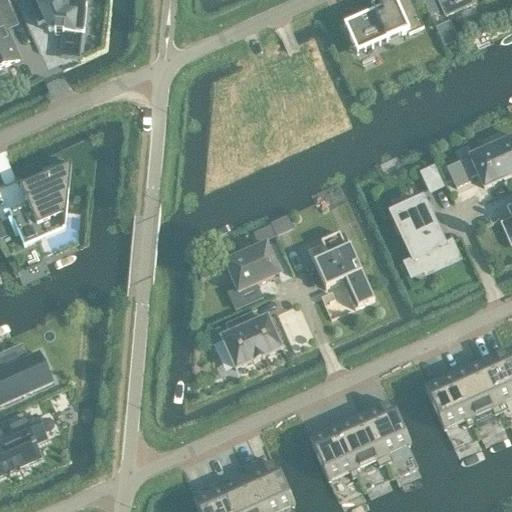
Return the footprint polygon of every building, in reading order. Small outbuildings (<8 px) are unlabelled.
[(0,0),(0,71),(19,62),(6,33),(18,28),(5,0),(0,0)] [(24,0),(17,3),(40,55),(63,45),(64,35),(83,37),(87,0),(24,0)] [(424,30),(409,0),(393,0),(389,2),(390,3),(371,10),(373,15),(344,28),(357,57),(408,34),(409,37),(424,30)] [(432,0),(422,0),(427,12),(436,8),(432,0)] [(473,0),(437,0),(445,18),(476,5),(473,0)] [(449,25),(436,31),(440,42),(454,36),(449,25)] [(255,92),(238,100),(245,116),(240,119),(247,134),(269,124),(271,128),(287,120),(292,130),(306,124),(309,130),(318,126),(319,129),(342,118),(326,82),(298,95),(291,79),(274,87),(271,81),(254,89),(255,92)] [(511,177),(511,141),(501,146),(497,138),(482,145),(486,153),(470,160),(472,164),(464,167),(462,164),(447,171),(456,191),(471,184),(469,180),(478,177),(484,190),(502,182),(502,183),(503,182),(504,182),(504,181),(510,178),(511,179),(511,178),(511,177),(511,178),(511,177)] [(66,217),(71,166),(24,187),(28,198),(25,200),(27,204),(8,212),(9,214),(11,219),(19,236),(21,235),(64,217),(66,217)] [(441,189),(433,170),(422,176),(431,194),(441,189)] [(444,248),(422,202),(392,216),(414,264),(419,261),(426,276),(459,261),(451,245),(444,248)] [(288,219),(271,227),(276,238),(292,230),(288,219)] [(270,229),(254,236),(258,245),(274,239),(270,229)] [(374,303),(344,234),(321,244),(327,259),(314,265),(326,291),(342,284),(355,312),(374,303)] [(266,248),(225,266),(237,293),(228,298),(234,312),(262,299),(257,288),(273,280),(280,278),(278,274),(266,248)] [(335,304),(332,296),(321,301),(324,308),(335,304)] [(281,352),(268,321),(250,329),(245,318),(225,327),(230,337),(222,341),(236,372),(253,365),(255,364),(262,360),(262,361),(265,360),(264,359),(281,352)] [(511,367),(507,355),(505,356),(480,367),(501,415),(508,412),(505,405),(511,402),(511,367)] [(38,356),(0,372),(0,406),(0,408),(52,385),(38,356)] [(501,415),(480,367),(453,379),(472,420),(492,411),(495,418),(501,415)] [(472,420),(453,379),(428,391),(426,391),(444,432),(448,431),(465,423),(468,430),(475,427),(472,420)] [(410,448),(391,407),(390,408),(364,419),(386,467),(392,464),(389,457),(407,449),(410,448)] [(0,442),(3,449),(0,449),(0,478),(39,460),(34,450),(37,449),(36,446),(45,442),(35,419),(26,423),(23,416),(6,423),(9,431),(0,435),(0,442)] [(386,467),(364,419),(338,431),(356,472),(376,463),(379,470),(386,467)] [(356,472),(338,431),(312,442),(310,443),(329,484),(332,483),(349,475),(352,482),(359,479),(356,472)] [(294,509),(275,468),(274,468),(248,480),(262,511),(286,511),(291,510),(294,509)] [(262,511),(248,480),(222,492),(231,511),(262,511)] [(231,511),(222,492),(196,503),(195,504),(198,511),(231,511)]
